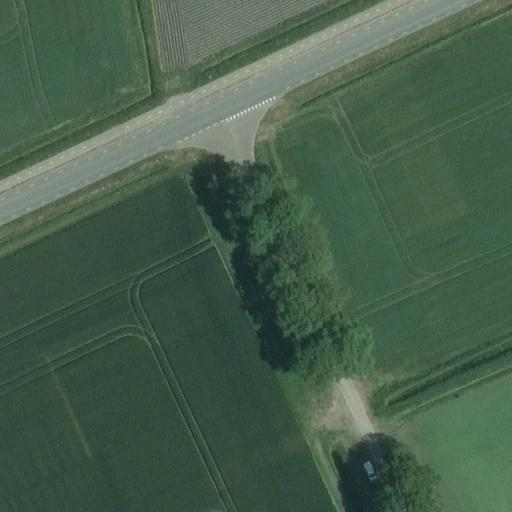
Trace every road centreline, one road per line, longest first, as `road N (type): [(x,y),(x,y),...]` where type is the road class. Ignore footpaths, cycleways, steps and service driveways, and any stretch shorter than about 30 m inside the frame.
road 1 (unclassified): [(402,511),(222,108)]
road 2 (secondary): [(222,108),(458,0)]
road 3 (secondary): [(0,212),(222,108)]
